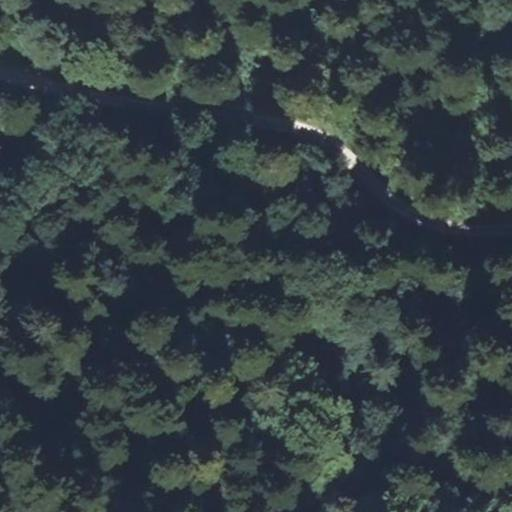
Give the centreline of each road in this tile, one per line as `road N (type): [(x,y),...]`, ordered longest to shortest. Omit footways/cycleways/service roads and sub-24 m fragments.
road 1 (track): [(0,69),(173,116),(307,134),(438,230),(511,223)]
road 2 (track): [(492,511),(329,397),(306,355),(303,292),(277,227),(218,178),(173,116)]
